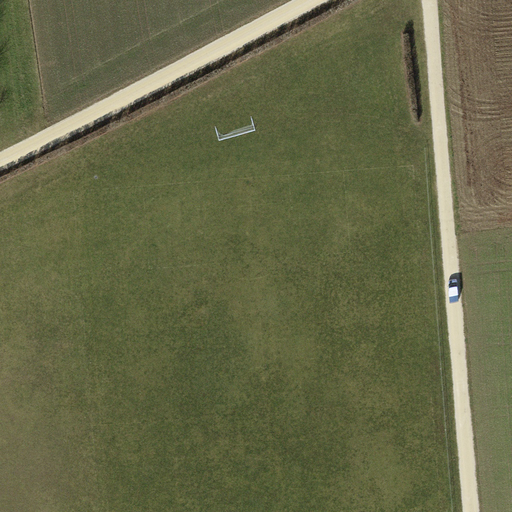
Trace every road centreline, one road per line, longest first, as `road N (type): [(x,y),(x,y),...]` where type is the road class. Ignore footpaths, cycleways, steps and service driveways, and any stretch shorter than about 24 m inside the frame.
road 1 (track): [(432,0),(471,511)]
road 2 (track): [(0,158),(53,138),(306,0)]
